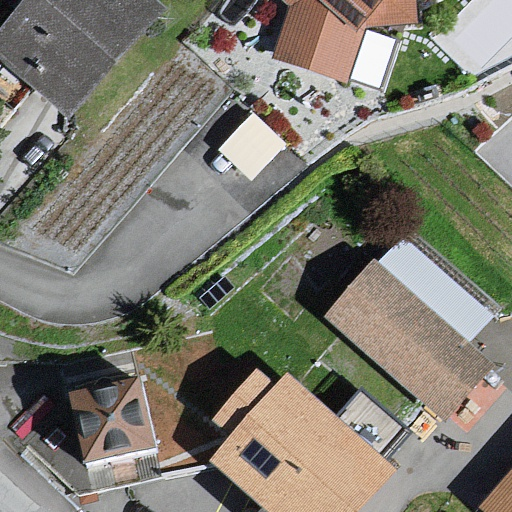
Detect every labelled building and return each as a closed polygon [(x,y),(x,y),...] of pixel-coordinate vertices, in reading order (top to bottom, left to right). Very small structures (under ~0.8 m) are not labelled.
[(182,14),(164,0),(49,0),(4,56),(92,126),(182,14)] [(288,0),(301,13),(282,62),(360,86),(387,28),(436,25),(424,0),(288,0)] [(254,175),(288,139),(254,107),(220,143),(254,175)] [(511,375),(511,367),(387,264),(345,331),(436,396),(428,414),(469,440),(511,375)] [(319,511),(363,459),(272,383),(199,472),(247,511),(319,511)] [(154,467),(136,389),(41,411),(59,489),(154,467)]
